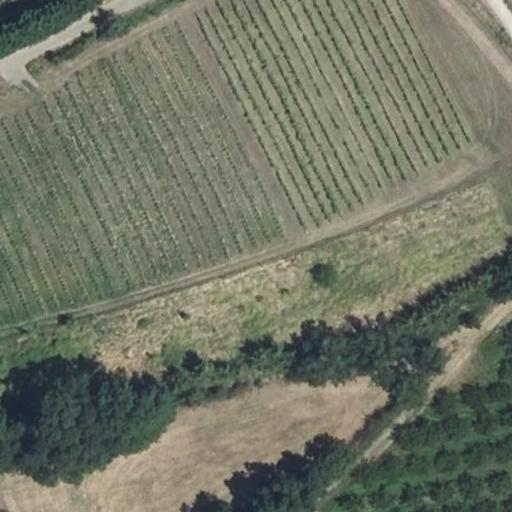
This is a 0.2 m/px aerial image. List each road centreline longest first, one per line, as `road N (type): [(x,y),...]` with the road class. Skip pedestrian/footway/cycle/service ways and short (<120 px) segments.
road 1 (track): [(511,311),(301,511)]
road 2 (track): [(131,0),(0,58)]
